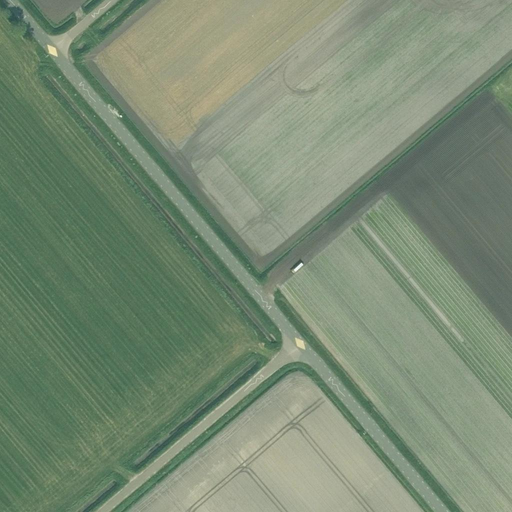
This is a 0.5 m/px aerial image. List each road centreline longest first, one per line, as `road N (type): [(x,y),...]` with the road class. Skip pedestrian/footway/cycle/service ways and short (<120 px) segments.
road 1 (tertiary): [(299,342),(50,49)]
road 2 (unclassified): [(99,511),(299,342)]
road 3 (tertiary): [(444,511),(299,342)]
